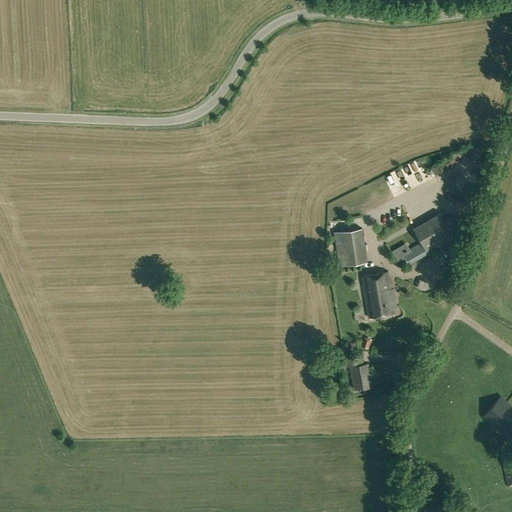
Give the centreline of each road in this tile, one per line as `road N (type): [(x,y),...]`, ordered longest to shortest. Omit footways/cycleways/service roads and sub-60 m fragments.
road 1 (unclassified): [(0,117),(182,120),(210,107),(250,50),(287,18),(422,19),(511,9)]
road 2 (unclassified): [(418,511),(409,407),(454,314),(511,130)]
